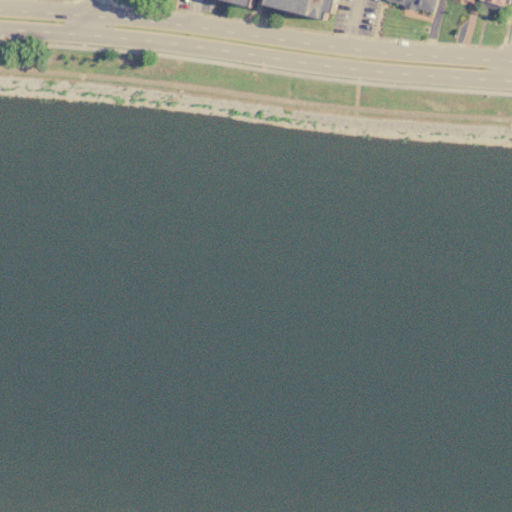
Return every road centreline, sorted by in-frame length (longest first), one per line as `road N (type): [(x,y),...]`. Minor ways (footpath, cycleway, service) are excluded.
road 1 (primary): [(0,29),(506,82)]
road 2 (primary): [(511,61),(90,15)]
